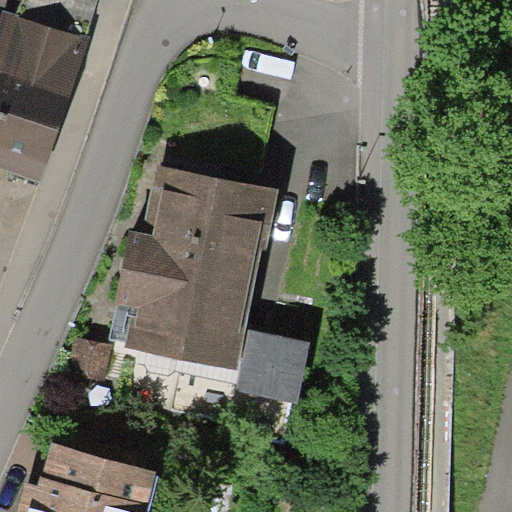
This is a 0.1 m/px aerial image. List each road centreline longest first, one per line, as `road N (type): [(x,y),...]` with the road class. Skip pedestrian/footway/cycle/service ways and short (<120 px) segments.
road 1 (tertiary): [(415,42),(403,511)]
road 2 (residential): [(0,407),(148,42),(179,7),(203,0)]
road 3 (residential): [(239,0),(415,42)]
